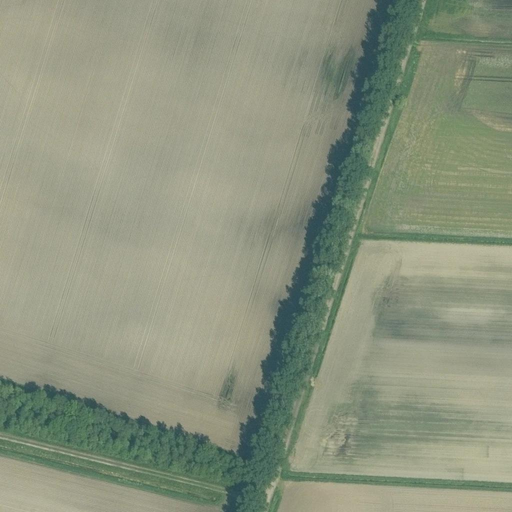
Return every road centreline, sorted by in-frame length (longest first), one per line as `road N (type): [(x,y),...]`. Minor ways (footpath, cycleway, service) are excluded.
road 1 (track): [(420,0),(259,511)]
road 2 (track): [(0,424),(266,489)]
